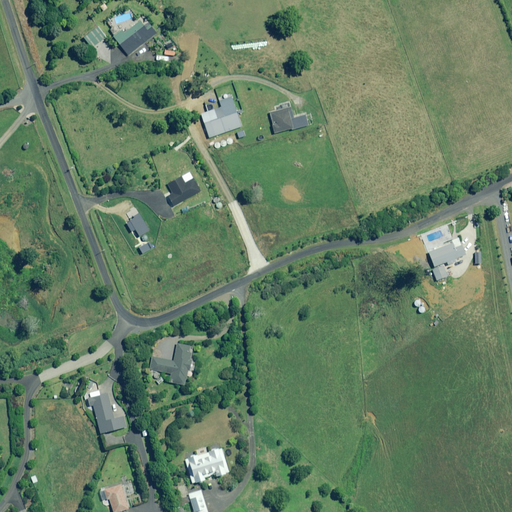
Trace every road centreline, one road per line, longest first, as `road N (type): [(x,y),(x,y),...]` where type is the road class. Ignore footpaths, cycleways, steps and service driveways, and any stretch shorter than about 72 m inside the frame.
road 1 (unclassified): [(511,177),(394,236),(297,256),(162,319),(128,318)]
road 2 (unclassified): [(128,318),(111,296),(5,0)]
road 3 (residential): [(128,318),(94,351),(16,381),(22,451),(14,493),(0,504)]
